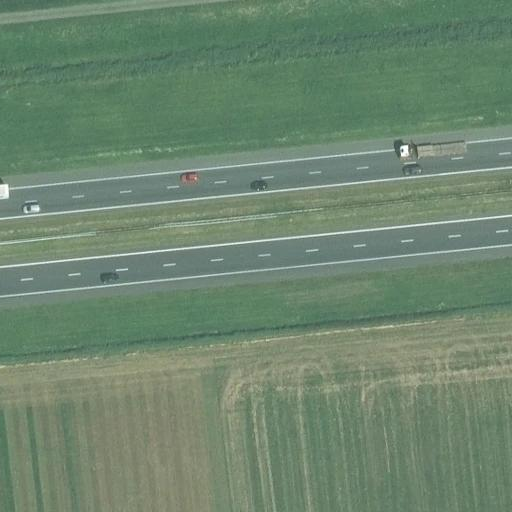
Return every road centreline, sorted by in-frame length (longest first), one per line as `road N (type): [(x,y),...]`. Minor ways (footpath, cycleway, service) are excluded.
road 1 (motorway): [(0,283),(511,232)]
road 2 (motorway): [(511,150),(0,198)]
road 3 (unclassified): [(0,20),(203,0)]
